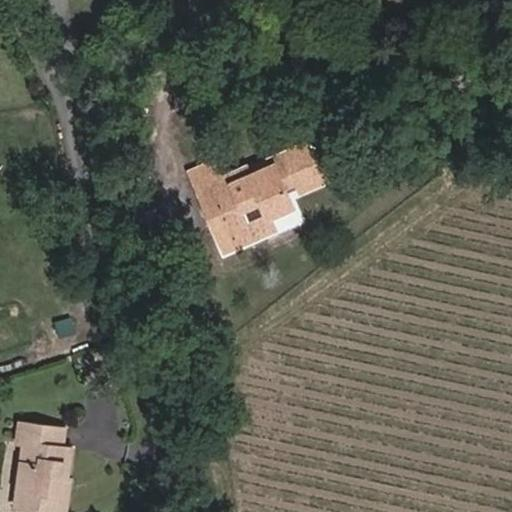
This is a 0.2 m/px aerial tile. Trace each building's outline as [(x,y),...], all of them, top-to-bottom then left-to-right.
[(223,190),(198,201),(218,245),(250,231),(243,219),(262,211),(267,223),(269,227),(295,215),(286,197),(297,191),(302,200),(324,189),(309,155),(286,165),(290,172),(278,177),(253,189),(248,180),(223,190)] [(275,170),(278,177),(290,172),(286,165),(275,170)] [(192,186),(198,201),(223,190),(218,175),(192,186)] [(267,223),(250,231),(218,245),(228,267),(275,243),(269,227),(267,223)] [(132,392),(126,373),(101,381),(107,400),(132,392)] [(53,511),(58,480),(68,482),(73,451),(62,449),(64,430),(17,423),(15,441),(26,442),(16,508),(39,511),(53,511)] [(58,480),(53,511),(69,511),(73,483),(68,482),(58,480)]
